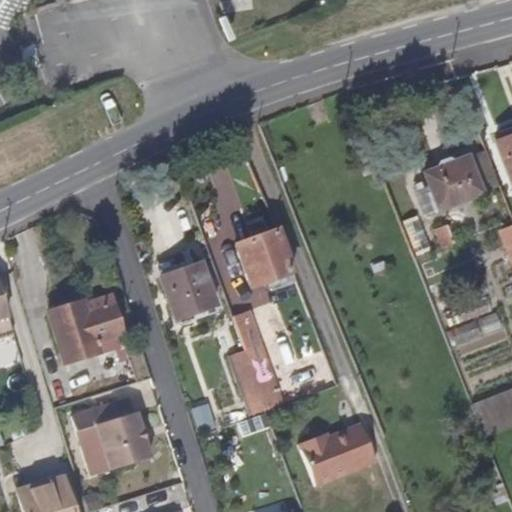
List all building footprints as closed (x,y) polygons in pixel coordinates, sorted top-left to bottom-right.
[(511,137),(496,143),(511,183),(511,137)] [(470,157),(483,195),(502,188),(488,151),(470,157)] [(426,215),(483,195),(470,157),(425,174),(432,189),(418,193),(426,215)] [(437,230),(445,249),(458,244),(451,225),(437,230)] [(511,227),(502,232),(511,258),(511,227)] [(250,287),(267,281),(293,273),(277,232),(235,246),(250,287)] [(210,307),(197,264),(157,275),(169,317),(210,307)] [(293,273),(267,281),(271,291),(297,283),(293,273)] [(0,334),(14,330),(0,281),(0,334)] [(486,301),(481,290),(462,297),(468,309),(486,301)] [(82,299),(85,309),(112,301),(109,291),(82,299)] [(97,348),(95,336),(120,328),(112,301),(85,309),(82,299),(81,296),(47,307),(63,358),(97,348)] [(491,319),(490,315),(488,309),(447,324),(449,330),(451,335),(491,319)] [(252,383),(269,377),(247,312),(230,318),(243,355),(252,383)] [(503,337),(498,323),(480,330),(486,344),(503,337)] [(227,360),(246,415),(261,411),(252,383),(243,355),(227,360)] [(278,406),(269,377),(252,383),(261,411),(278,406)] [(136,434),(129,410),(126,411),(122,396),(65,412),(69,427),(89,422),(95,447),(136,434)] [(511,397),(476,412),(487,442),(511,432),(511,397)] [(294,445),(309,487),(370,466),(357,429),(323,439),(316,442),(315,438),(294,445)] [(95,447),(101,467),(142,456),(136,434),(95,447)] [(73,511),(63,476),(15,490),(21,511),(73,511)]
